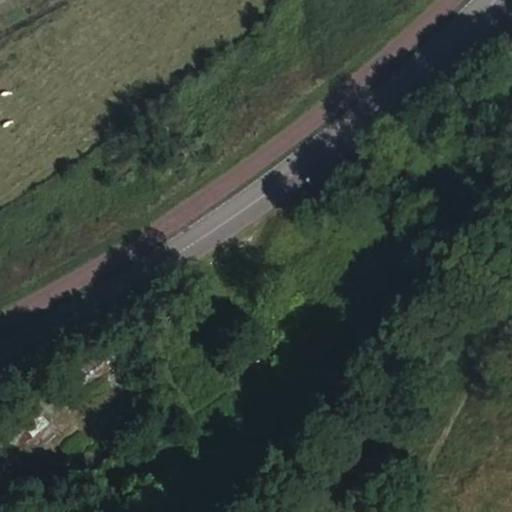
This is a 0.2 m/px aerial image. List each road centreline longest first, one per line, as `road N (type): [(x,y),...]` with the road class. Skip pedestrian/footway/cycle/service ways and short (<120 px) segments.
road 1 (tertiary): [(0,356),(177,254),(302,166),(494,0)]
road 2 (track): [(400,511),(440,456),(462,401),(511,322)]
